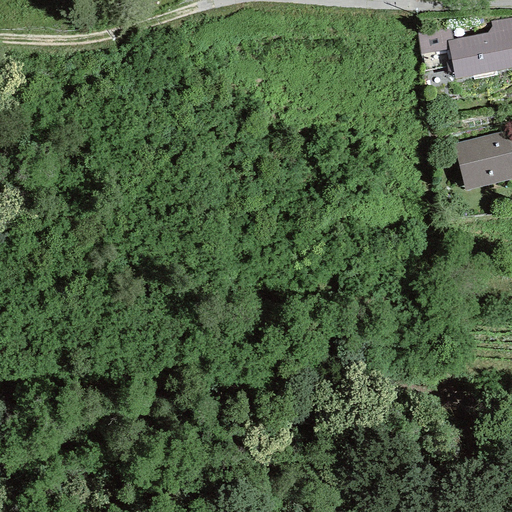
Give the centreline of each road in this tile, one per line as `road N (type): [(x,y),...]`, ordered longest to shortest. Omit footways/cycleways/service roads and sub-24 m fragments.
road 1 (track): [(0,379),(511,396)]
road 2 (unclassified): [(224,0),(112,33),(0,37)]
road 3 (unclassified): [(511,4),(336,0)]
